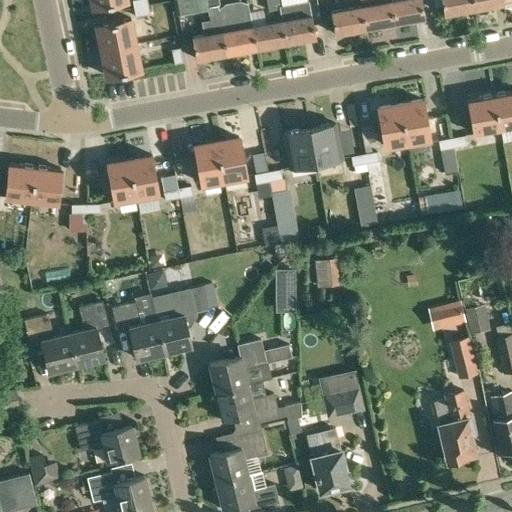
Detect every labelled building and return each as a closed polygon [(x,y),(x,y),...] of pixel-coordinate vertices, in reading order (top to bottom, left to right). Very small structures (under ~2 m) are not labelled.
[(174,0),(177,13),(206,8),(207,8),(207,7),(205,0),(174,0)] [(256,48),(252,26),(248,3),(240,0),(224,3),(219,8),(218,8),(223,31),(222,31),(226,53),(256,48)] [(280,5),(278,0),(266,0),(268,10),(279,9),(280,8),(279,5),(280,5)] [(281,21),(285,43),(315,37),(314,28),(321,26),(318,7),(310,8),(308,0),(305,0),(280,5),(279,5),(280,8),(279,9),(281,21)] [(359,0),(361,6),(365,28),(395,23),(391,1),(390,1),(390,0),(359,0)] [(394,0),(391,1),(395,23),(424,17),(421,0),(394,0)] [(442,0),(445,14),(475,8),(473,0),(442,0)] [(504,3),(503,0),(473,0),(475,8),(504,3)] [(149,11),(147,3),(133,6),(135,14),(149,11)] [(223,31),(218,8),(213,9),(212,6),(207,7),(207,8),(206,8),(211,34),(192,37),(196,59),(226,53),(222,31),(223,31)] [(335,34),(365,28),(361,6),(331,11),(335,34)] [(101,48),(134,41),(129,16),(95,23),(101,48)] [(256,48),(285,43),(281,21),(252,26),(256,48)] [(134,41),(101,48),(106,73),(140,66),(134,41)] [(175,61),(184,59),(181,45),(173,47),(175,61)] [(511,90),(493,94),(500,129),(511,126),(511,90)] [(500,129),(493,94),(468,99),(474,133),(500,129)] [(400,103),(407,142),(429,138),(422,99),(400,103)] [(378,107),(385,145),(385,146),(389,145),(407,142),(400,103),(378,107)] [(341,158),(339,145),(335,123),(309,128),(312,145),(315,162),(341,158)] [(312,145),(309,128),(284,132),(286,145),(290,167),(315,162),(312,145)] [(453,145),(453,146),(462,145),(466,144),(465,135),(451,137),(453,145)] [(217,145),(223,179),(246,175),(240,145),(239,136),(216,140),(217,145)] [(453,145),(451,137),(438,139),(439,145),(440,149),(453,146),(453,145)] [(201,183),(223,179),(217,145),(216,140),(194,144),(195,145),(201,183)] [(377,151),(364,153),(366,163),(379,160),(377,151)] [(150,152),(128,156),(135,195),(157,191),(150,152)] [(366,163),(364,153),(351,156),(353,165),(366,163)] [(114,198),(135,195),(128,156),(107,160),(114,198)] [(4,195),(30,198),(34,163),(8,160),(4,195)] [(60,166),(34,163),(30,198),(56,201),(60,166)] [(280,168),(267,171),(269,180),(282,178),(280,168)] [(256,183),(269,180),(267,171),(254,173),(256,183)] [(271,190),(286,187),(284,177),(282,178),(269,180),(271,190)] [(340,181),(343,192),(356,189),(353,177),(340,181)] [(180,197),(191,195),(193,194),(191,186),(191,185),(178,187),(180,197)] [(180,197),(178,187),(163,191),(165,199),(180,197)] [(459,206),(457,190),(435,194),(438,210),(459,206)] [(178,200),(169,202),(171,213),(180,211),(178,200)] [(71,210),(85,210),(85,201),(71,201),(71,210)] [(99,201),(85,201),(85,210),(99,210),(99,201)] [(284,251),(283,242),(273,244),(275,253),(284,251)] [(318,286),(339,284),(337,255),(315,257),(318,286)] [(304,267),(284,269),(287,310),(307,309),(304,267)] [(191,345),(184,314),(195,312),(190,288),(166,293),(171,316),(156,320),(163,352),(191,345)] [(118,330),(129,327),(137,358),(163,352),(156,320),(150,292),(133,296),(135,301),(112,306),(118,330)] [(433,329),(466,322),(461,299),(428,307),(433,329)] [(103,358),(96,328),(108,325),(102,301),(78,306),(84,330),(69,333),(77,365),(103,358)] [(479,332),(498,331),(497,304),(477,305),(479,332)] [(77,365),(69,333),(53,337),(48,313),(25,319),(30,343),(42,340),(49,371),(77,365)] [(511,321),(501,324),(504,335),(495,337),(503,373),(511,370),(511,321)] [(458,377),(465,375),(477,372),(468,336),(449,340),(458,377)] [(237,345),(240,356),(209,364),(215,391),(261,380),(270,378),(266,363),(292,356),(289,343),(263,349),(261,340),(237,345)] [(222,418),(257,410),(259,421),(280,416),(274,393),(264,395),(261,380),(215,391),(217,396),(215,396),(214,399),(217,412),(220,414),(221,414),(222,418)] [(347,410),(348,412),(364,408),(359,385),(342,389),(347,410)] [(472,431),(469,416),(470,416),(464,388),(443,393),(444,397),(429,401),(435,427),(438,426),(446,460),(450,459),(453,462),(459,461),(461,456),(473,453),(468,432),(472,431)] [(347,410),(342,389),(322,393),(327,415),(327,417),(335,415),(348,412),(347,410)] [(511,401),(510,391),(493,395),(498,419),(493,420),(500,451),(511,448),(511,401)] [(0,406),(1,410),(20,406),(18,397),(0,400),(0,406)] [(301,400),(283,404),(287,419),(301,416),(301,400)] [(101,432),(98,420),(75,426),(81,449),(104,444),(108,460),(139,453),(132,425),(101,432)] [(335,427),(307,434),(320,491),(323,490),(326,493),(334,491),(336,487),(350,484),(342,450),(341,450),(335,427)] [(216,481),(248,473),(245,458),(267,453),(261,429),(239,435),(241,446),(209,453),(216,481)] [(43,464),(43,463),(28,456),(35,484),(60,479),(56,460),(43,464)] [(37,502),(29,470),(0,477),(0,504),(2,511),(37,502)] [(248,473),(216,481),(218,487),(215,487),(213,490),(216,503),(220,505),(222,504),(223,508),(254,501),(256,511),(264,511),(281,508),(275,484),(265,486),(261,470),(248,473)] [(105,511),(113,511),(152,503),(145,477),(114,484),(111,471),(87,477),(93,500),(102,498),(105,511)]
